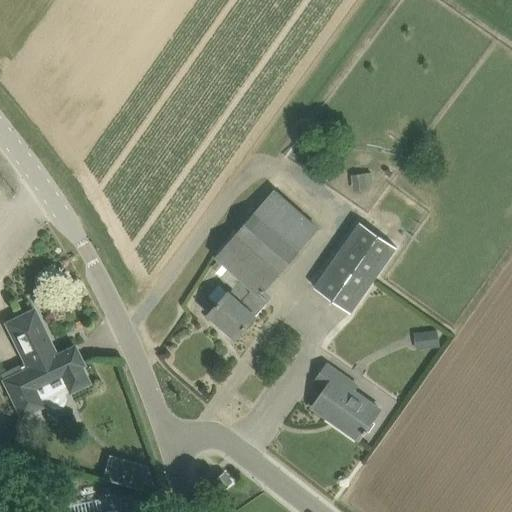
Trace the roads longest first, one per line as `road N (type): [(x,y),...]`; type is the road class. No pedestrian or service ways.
road 1 (unclassified): [(166,436),(87,253),(0,127)]
road 2 (unclassified): [(315,511),(214,434),(166,436)]
